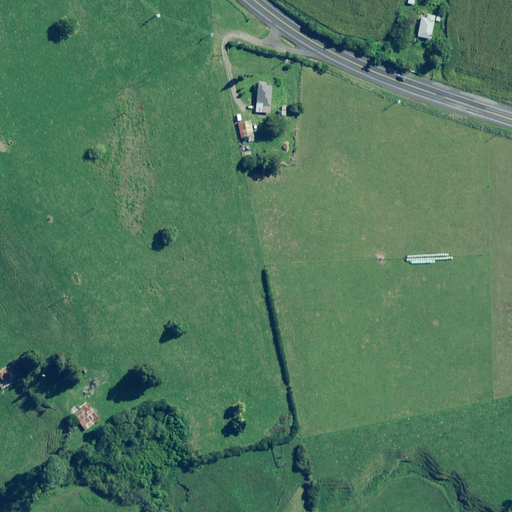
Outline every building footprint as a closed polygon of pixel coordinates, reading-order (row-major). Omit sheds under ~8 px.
[(434,17),(424,15),(423,19),(420,18),(416,37),(429,40),(434,17)] [(256,83),(254,113),(257,113),(256,116),(261,117),(262,113),(268,113),(270,86),(264,86),(264,83),(256,83)] [(248,145),(255,142),(248,119),(234,124),(240,139),(245,137),(248,145)] [(248,152),(245,143),(240,145),(242,154),(248,152)] [(98,420),(88,406),(82,411),(80,409),(71,415),(83,431),(98,420)] [(208,446),(207,438),(191,441),(192,451),(200,449),(200,448),(208,446)]
